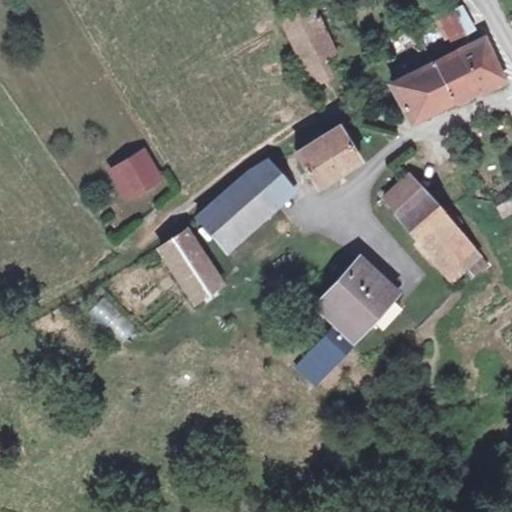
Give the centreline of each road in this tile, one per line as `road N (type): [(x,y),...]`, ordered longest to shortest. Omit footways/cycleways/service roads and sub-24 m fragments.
road 1 (track): [(422,131),(334,112),(283,132),(110,267),(0,330)]
road 2 (residential): [(511,90),(422,131),(360,183),(354,214),(393,265)]
